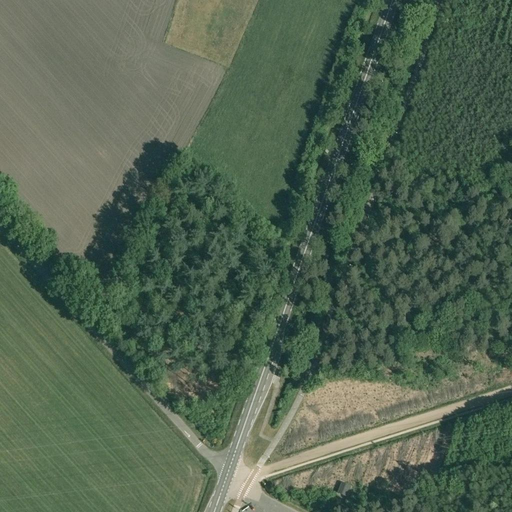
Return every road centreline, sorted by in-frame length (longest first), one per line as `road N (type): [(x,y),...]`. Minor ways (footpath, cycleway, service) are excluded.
road 1 (secondary): [(230,470),(390,0)]
road 2 (unclassified): [(230,470),(193,440),(0,226)]
road 3 (track): [(248,483),(511,392)]
